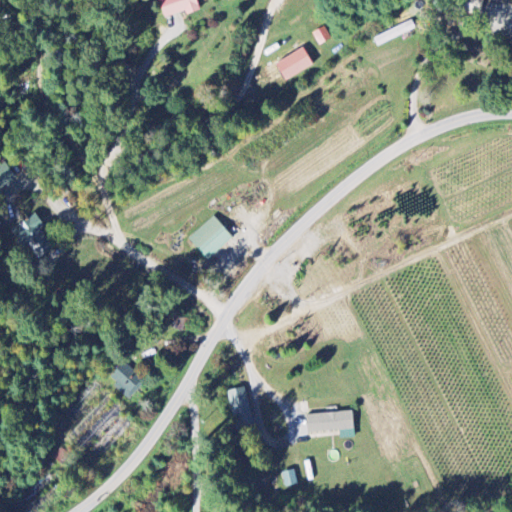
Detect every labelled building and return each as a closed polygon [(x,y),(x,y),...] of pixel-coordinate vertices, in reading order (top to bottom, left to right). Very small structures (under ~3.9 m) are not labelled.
[(198,0),(177,0),(161,6),(165,19),(186,11),(188,16),(203,11),(198,0)] [(457,0),(458,13),(484,14),(483,0),(457,0)] [(334,39),(328,26),(313,33),(320,46),(334,39)] [(316,65),(306,48),(277,64),(288,82),(316,65)] [(0,188),(16,181),(9,165),(0,169),(0,188)] [(11,232),(24,249),(28,246),(39,260),(57,246),(34,215),(11,232)] [(209,261),(234,238),(214,217),(190,240),(209,261)] [(108,379),(131,399),(145,384),(123,364),(108,379)] [(227,393),(240,438),(258,433),(245,388),(227,393)] [(309,433),(341,432),(342,440),(356,439),(355,412),(308,415),(309,433)] [(299,485),(295,470),(283,474),(287,488),(299,485)]
